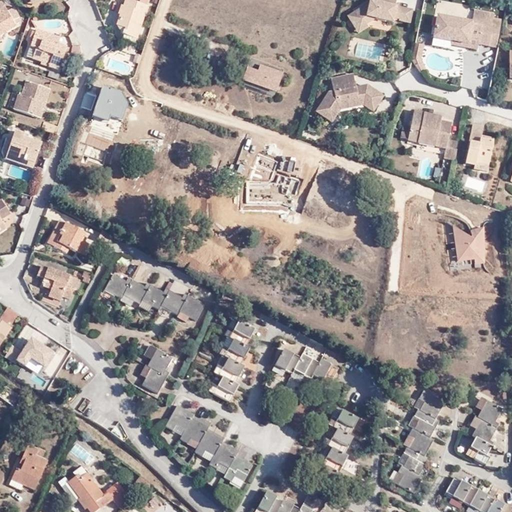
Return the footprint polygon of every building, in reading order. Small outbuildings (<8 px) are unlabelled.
[(33,0),(26,4),(28,9),(44,0),(33,0)] [(120,34),(133,38),(145,0),(136,0),(135,3),(126,0),(122,0),(120,6),(117,5),(113,15),(117,16),(114,27),(121,29),(120,34)] [(363,22),(365,25),(374,19),(392,23),(393,18),(399,18),(398,21),(409,23),(411,10),(393,6),(394,0),(368,0),(367,7),(355,14),(353,12),(345,17),(347,19),(344,21),(349,28),(352,26),(353,28),(363,22)] [(0,33),(12,26),(11,26),(16,23),(14,19),(16,18),(11,9),(4,12),(0,4),(0,33)] [(476,44),(493,48),(500,15),(475,10),(472,26),(477,26),(474,44),(476,44)] [(465,43),(469,25),(469,22),(434,15),(430,37),(449,40),(465,43)] [(366,28),(365,25),(363,22),(353,28),(357,34),(366,28)] [(475,49),(476,44),(474,44),(477,26),(472,26),(469,25),(465,43),(464,47),(475,49)] [(29,37),(26,36),(24,42),(28,44),(22,62),(37,67),(38,64),(47,66),(46,70),(58,73),(64,49),(54,46),(54,41),(30,34),(29,37)] [(131,44),(133,38),(120,34),(118,40),(131,44)] [(134,77),(138,63),(110,54),(106,68),(134,77)] [(412,56),(411,60),(418,71),(422,68),(417,56),(412,56)] [(220,58),(214,72),(224,76),(230,61),(220,58)] [(284,71),(251,60),(242,83),(243,83),(276,95),(284,71)] [(350,74),(327,80),(330,92),(325,93),(313,112),(329,122),(338,108),(358,102),(371,111),(381,95),(368,87),(366,89),(360,88),(359,86),(353,87),(350,74)] [(39,104),(44,105),(49,91),(23,83),(18,98),(14,96),(9,110),(33,118),(39,104)] [(39,120),(44,105),(39,104),(33,118),(39,120)] [(453,159),(457,141),(446,138),(448,122),(443,121),(442,126),(437,126),(438,120),(438,116),(412,111),(408,128),(400,126),(398,138),(406,139),(407,136),(416,137),(416,141),(443,147),(441,157),(453,159)] [(51,136),(54,128),(41,123),(37,131),(51,136)] [(472,163),(485,167),(491,143),(480,140),(482,129),(473,126),(463,160),(472,163)] [(14,141),(16,135),(8,132),(4,142),(0,140),(0,156),(25,165),(32,147),(20,143),(14,141)] [(22,137),(16,135),(14,141),(20,143),(22,137)] [(372,176),(303,151),(290,184),(275,178),(266,201),(265,204),(266,207),(270,210),(315,226),(319,218),(324,219),(325,215),(353,224),(360,208),(348,204),(346,210),(308,196),(318,172),(337,179),(338,175),(368,186),(372,176)] [(0,156),(0,164),(22,173),(25,165),(0,156)] [(483,173),(485,167),(472,163),(471,168),(470,170),(483,173)] [(70,250),(75,240),(79,233),(55,221),(51,227),(56,230),(46,247),(60,254),(64,247),(70,250)] [(452,226),(454,261),(473,260),(473,264),(485,263),(482,225),(452,226)] [(56,230),(51,227),(42,244),(46,247),(56,230)] [(106,246),(111,236),(97,229),(92,239),(106,246)] [(82,244),(75,240),(70,250),(76,254),(82,244)] [(355,262),(368,269),(372,260),(359,254),(355,262)] [(73,282),(34,268),(30,279),(38,282),(35,289),(46,293),(43,301),(55,305),(58,300),(63,301),(67,291),(69,292),(73,282)] [(80,283),(85,286),(90,276),(81,273),(78,279),(81,280),(80,283)] [(178,309),(187,314),(195,318),(203,303),(184,293),(182,295),(164,287),(163,291),(147,282),(144,286),(127,277),(126,280),(110,274),(101,288),(120,297),(122,293),(137,303),(139,299),(150,304),(156,307),(159,304),(176,312),(178,309)] [(139,299),(137,303),(136,305),(147,310),(150,304),(139,299)] [(184,320),(187,314),(178,309),(176,312),(175,314),(184,320)] [(0,327),(6,331),(13,319),(1,310),(0,311),(0,327)] [(229,328),(235,331),(240,321),(234,318),(229,328)] [(256,330),(240,321),(235,331),(229,328),(225,336),(228,338),(233,340),(229,349),(224,346),(220,354),(223,357),(228,359),(223,368),(218,365),(214,372),(223,377),(218,386),(214,384),(208,393),(230,404),(240,387),(236,384),(245,368),(242,366),(250,349),(247,347),(256,330)] [(29,335),(20,350),(11,344),(4,355),(36,376),(53,350),(29,335)] [(233,340),(228,338),(224,346),(229,349),(233,340)] [(312,374),(322,379),(330,383),(338,367),(320,358),(318,361),(302,352),(299,356),(282,347),(276,361),(276,364),(291,372),(294,368),(303,373),(310,377),(312,374)] [(146,360),(152,350),(146,348),(141,357),(146,360)] [(167,359),(152,350),(146,360),(142,366),(146,369),(137,386),(153,395),(163,377),(159,376),(167,359)] [(223,357),(218,365),(223,368),(228,359),(223,357)] [(294,368),(291,372),(290,374),(300,379),(303,373),(294,368)] [(319,385),(322,379),(312,374),(310,377),(309,380),(319,385)] [(481,411),(487,401),(481,398),(476,408),(481,411)] [(418,406),(412,403),(408,411),(418,417),(413,426),(407,423),(403,429),(413,436),(408,443),(403,440),(398,448),(409,454),(403,463),(397,460),(392,466),(404,473),(398,482),(392,478),(387,485),(408,498),(418,481),(413,479),(423,461),(420,459),(428,444),(424,441),(434,425),(431,423),(439,408),(424,399),(418,406)] [(502,409),(487,401),(481,411),(477,420),(480,422),(476,429),(471,436),(475,439),(469,448),(477,453),(474,460),(485,466),(490,459),(485,456),(492,444),(489,442),(498,425),(495,422),(502,409)] [(234,477),(243,482),(252,466),(235,457),(237,452),(220,443),(222,439),(206,431),(208,427),(192,418),(194,414),(177,405),(166,426),(173,430),(177,425),(185,429),(183,435),(181,439),(188,443),(191,438),(200,442),(197,448),(195,452),(202,456),(205,450),(214,455),(211,460),(209,464),(216,468),(220,464),(228,468),(225,473),(223,478),(231,482),(234,477)] [(339,421),(344,411),(339,409),(334,418),(339,421)] [(360,419),(344,411),(339,421),(334,418),(329,425),(333,427),(338,430),(333,438),(329,435),(324,444),(327,446),(333,449),(327,458),(322,455),(318,462),(327,467),(322,476),(317,473),(312,481),(334,493),(344,476),(340,473),(349,458),(345,455),(355,439),(351,436),(360,419)] [(480,422),(477,420),(475,418),(471,426),(476,429),(480,422)] [(120,442),(128,436),(120,424),(111,430),(120,442)] [(177,425),(173,430),(183,435),(185,429),(177,425)] [(338,430),(333,427),(329,435),(333,438),(338,430)] [(191,438),(188,443),(197,448),(200,442),(191,438)] [(38,445),(28,439),(18,458),(23,462),(20,467),(16,465),(10,474),(31,488),(48,459),(34,452),(38,445)] [(71,452),(87,464),(93,456),(76,444),(71,452)] [(327,446),(322,455),(327,458),(333,449),(327,446)] [(465,455),(474,460),(477,453),(469,448),(465,455)] [(202,456),(211,460),(214,455),(205,450),(202,456)] [(216,468),(225,473),(228,468),(220,464),(216,468)] [(77,471),(67,480),(79,494),(74,498),(81,507),(85,503),(92,510),(110,495),(104,488),(101,490),(85,472),(81,475),(77,471)] [(64,492),(71,488),(64,477),(57,481),(64,492)] [(240,487),(243,482),(234,477),(231,482),(240,487)] [(445,493),(453,497),(462,503),(469,507),(478,511),(501,511),(504,507),(454,477),(445,493)] [(309,511),(302,508),(299,511),(267,493),(259,508),(266,511),(309,511)] [(462,503),(453,497),(449,503),(458,508),(462,503)]
